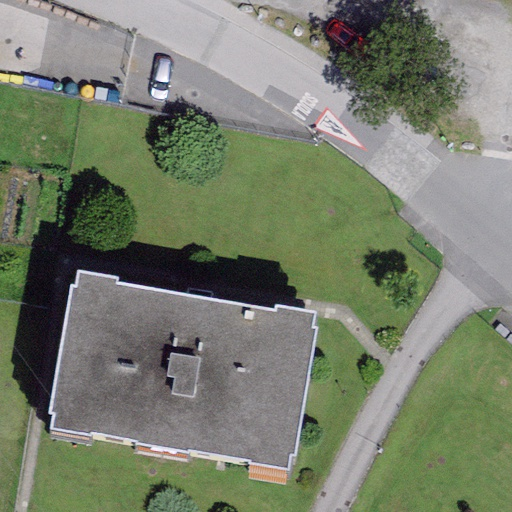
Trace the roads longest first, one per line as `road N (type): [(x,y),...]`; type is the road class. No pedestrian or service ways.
road 1 (residential): [(130,0),(297,87),(511,271)]
road 2 (track): [(340,0),(419,25),(511,83)]
